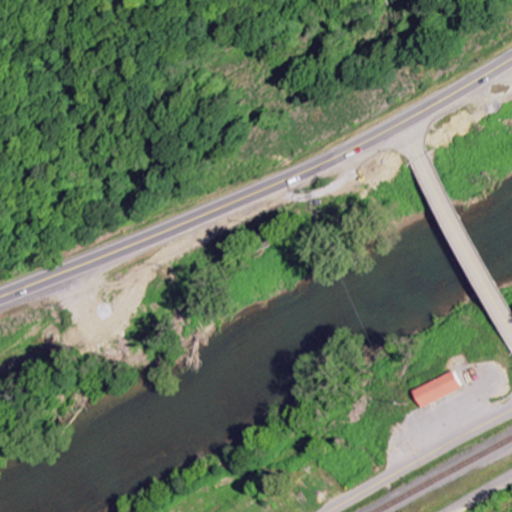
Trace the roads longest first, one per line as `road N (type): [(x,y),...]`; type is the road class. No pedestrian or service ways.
road 1 (trunk): [(401,121),(251,194),(0,291)]
road 2 (tertiary): [(511,412),(333,511)]
road 3 (tertiary): [(511,322),(419,158)]
road 4 (trunk): [(511,56),(401,121)]
